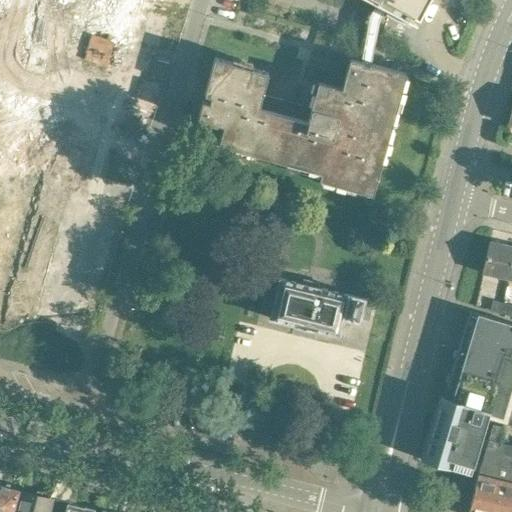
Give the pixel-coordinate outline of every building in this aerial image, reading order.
[(369,0),(376,4),(370,15),(369,15),(365,38),(374,40),(379,19),(384,8),(411,23),(414,17),(419,19),(428,0),(369,0)] [(147,45),(166,49),(172,20),(153,16),(147,45)] [(371,194),(404,77),(406,72),(370,62),(373,52),(372,51),(374,40),(365,38),(362,49),(356,47),(350,56),(341,87),(318,81),(310,108),(261,94),(268,71),(251,66),(250,68),(241,66),(242,62),(241,62),(240,65),(230,63),(231,60),(214,56),(204,93),(211,95),(209,101),(202,99),(196,118),(216,124),(217,121),(223,123),(218,142),(235,147),(235,145),(244,148),(243,152),(245,152),(246,148),(255,151),(254,153),(286,162),(286,160),(296,162),(295,166),(296,166),(297,163),(306,165),(305,167),(320,172),(318,179),(335,184),(336,181),(345,184),(344,187),(346,188),(347,184),(356,187),(355,189),(371,194)] [(48,79),(52,55),(36,52),(31,76),(48,79)] [(507,279),(511,258),(511,245),(489,241),(482,273),(507,279)] [(368,320),(373,301),(364,299),(364,298),(318,287),(319,282),(304,278),(303,283),(280,278),(270,318),(297,325),(313,329),(340,335),(345,316),(359,320),(359,318),(368,320)] [(500,314),(503,303),(493,300),(490,311),(500,314)] [(510,317),(511,310),(511,305),(503,303),(500,314),(510,317)] [(488,413),(508,418),(511,404),(511,323),(469,311),(446,387),(455,390),(452,399),(439,395),(420,459),(470,473),(472,465),(473,465),(488,413)] [(468,511),(511,511),(511,445),(498,442),(503,427),(494,425),(468,511)] [(12,511),(18,490),(16,489),(14,485),(8,483),(3,486),(0,485),(0,511),(12,511)] [(48,511),(52,498),(22,491),(16,511),(48,511)] [(92,511),(93,509),(67,502),(64,511),(92,511)]
